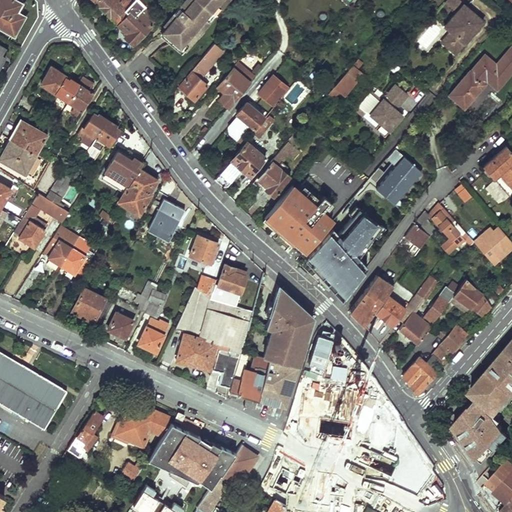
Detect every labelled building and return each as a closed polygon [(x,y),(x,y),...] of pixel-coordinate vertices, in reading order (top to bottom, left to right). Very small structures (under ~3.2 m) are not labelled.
[(20,3),(13,0),(0,0),(0,27),(13,34),(24,16),(16,12),(20,3)] [(96,0),(94,3),(117,24),(128,12),(133,16),(143,7),(143,6),(137,0),(132,0),(131,2),(128,0),(96,0)] [(185,0),(184,1),(183,1),(173,13),(172,15),(171,16),(171,17),(172,18),(159,35),(181,53),(225,0),(185,0)] [(482,22),(455,0),(446,0),(444,4),(455,13),(443,28),(449,33),(441,44),(455,56),(482,22)] [(128,12),(117,24),(116,25),(126,34),(124,36),(131,44),(150,23),(149,22),(153,17),(143,7),(133,16),(128,12)] [(217,58),(207,50),(176,88),(192,101),(206,84),(200,79),(217,58)] [(511,51),(498,68),(485,56),(471,73),(470,72),(451,95),(465,106),(487,81),(498,90),(511,73),(511,51)] [(357,59),(352,65),(357,69),(363,63),(357,59)] [(228,108),(256,75),(238,60),(215,86),(222,92),(216,98),(228,108)] [(357,69),(352,65),(332,88),(338,93),(344,98),(364,75),(357,69)] [(65,78),(66,76),(51,67),(40,85),(56,94),(65,78)] [(287,86),(273,74),(257,92),(271,104),(287,86)] [(69,81),(65,78),(56,94),(63,98),(59,106),(64,109),(68,102),(80,109),(90,94),(86,92),(92,83),(82,77),(78,84),(70,79),(69,81)] [(406,94),(395,85),(381,101),(369,91),(353,110),(361,117),(365,112),(378,123),(374,129),(383,137),(401,116),(393,110),(406,94)] [(285,95),(289,103),(300,97),(302,102),(309,98),(303,87),(298,89),(297,88),(285,95)] [(338,93),(332,88),(326,94),(333,100),(338,93)] [(475,107),(488,94),(482,88),(470,102),(475,107)] [(247,99),(234,115),(235,116),(246,125),(252,130),(265,114),(247,99)] [(45,113),(33,106),(28,115),(40,122),(45,113)] [(96,116),(92,113),(82,129),(90,134),(88,136),(100,143),(101,141),(108,145),(118,130),(114,128),(115,126),(97,114),(96,116)] [(246,125),(235,116),(227,126),(227,132),(235,139),(246,125)] [(271,120),(267,116),(251,134),(255,138),(271,120)] [(21,120),(10,139),(36,154),(47,135),(21,120)] [(267,154),(248,138),(213,178),(224,187),(240,168),(249,175),(267,154)] [(10,139),(0,157),(0,159),(25,174),(36,154),(10,139)] [(287,140),(252,182),(270,198),(288,176),(276,166),(287,154),(291,158),(299,150),(287,140)] [(511,153),(505,146),(482,165),(494,179),(499,174),(511,188),(511,153)] [(141,162),(118,148),(104,171),(128,186),(118,202),(138,214),(158,180),(138,168),(141,162)] [(420,170),(395,148),(387,157),(395,165),(387,174),(378,167),(361,186),(363,188),(369,182),(385,196),(390,190),(397,196),(420,170)] [(73,177),(62,170),(46,198),(57,204),(73,177)] [(464,201),(472,195),(462,181),(453,187),(464,201)] [(0,205),(10,188),(0,182),(0,205)] [(313,204),(291,184),(264,216),(292,242),(320,210),(329,200),(322,194),(313,204)] [(46,198),(28,186),(23,194),(28,197),(8,230),(4,227),(0,233),(0,245),(4,248),(12,234),(26,242),(27,241),(34,245),(45,229),(24,216),(32,203),(62,221),(68,211),(57,204),(46,198)] [(392,202),(397,196),(390,190),(385,196),(392,202)] [(167,240),(184,209),(162,198),(146,228),(167,240)] [(467,236),(438,203),(428,212),(449,237),(440,245),(447,253),(467,236)] [(303,258),(339,298),(365,265),(356,255),(378,227),(357,209),(336,233),(333,236),(327,231),(303,258)] [(112,218),(100,210),(98,215),(110,222),(112,218)] [(320,210),(292,242),(303,251),(331,219),(320,210)] [(428,235),(413,224),(404,236),(420,247),(428,235)] [(90,244),(59,225),(43,251),(49,255),(48,256),(54,260),(54,261),(68,269),(68,268),(74,272),(75,271),(81,274),(89,260),(83,256),(90,244)] [(511,248),(511,242),(497,226),(488,234),(485,229),(472,241),(493,265),(511,248)] [(327,231),(333,236),(336,233),(330,227),(327,231)] [(217,242),(196,234),(187,258),(190,260),(192,256),(209,262),(217,242)] [(232,266),(223,263),(217,283),(239,291),(244,274),(231,270),(232,266)] [(229,387),(239,351),(256,289),(247,287),(244,298),(211,290),(215,279),(199,274),(174,329),(182,331),(175,360),(221,372),(218,383),(229,387)] [(373,311),(391,286),(375,274),(349,309),(358,319),(363,324),(373,311)] [(404,307),(397,317),(403,321),(411,311),(412,312),(435,280),(428,275),(404,307)] [(482,315),(490,307),(481,294),(464,278),(453,293),(482,315)] [(156,284),(146,280),(140,295),(137,293),(134,299),(140,302),(137,308),(156,316),(165,295),(154,290),(156,284)] [(267,360),(297,367),(305,341),(312,318),(276,284),(266,316),(267,316),(263,329),(268,330),(260,356),(259,357),(267,360)] [(104,296),(83,286),(72,308),(80,312),(78,315),(92,321),(104,296)] [(432,322),(453,293),(445,287),(424,316),(432,322)] [(404,307),(387,295),(374,312),(391,325),(397,317),(404,307)] [(374,312),(373,311),(363,324),(378,342),(391,325),(374,312)] [(412,312),(411,311),(403,321),(397,329),(416,343),(429,325),(412,312)] [(132,320),(115,312),(107,329),(124,337),(132,320)] [(157,321),(149,317),(137,343),(155,351),(167,324),(158,320),(157,321)] [(455,324),(431,353),(442,363),(467,334),(455,324)] [(476,396),(493,410),(497,414),(511,396),(511,339),(469,390),(476,396)] [(65,390),(0,351),(0,403),(42,428),(65,390)] [(239,351),(229,387),(227,391),(234,393),(234,395),(240,397),(256,401),(267,360),(259,357),(260,356),(252,354),(248,369),(244,368),(248,353),(239,351)] [(401,375),(415,394),(434,372),(417,356),(401,375)] [(267,360),(256,401),(265,404),(284,409),(297,367),(267,360)] [(475,457),(481,462),(504,436),(499,431),(500,429),(490,414),(493,410),(476,396),(451,425),(475,458),(475,457)] [(141,411),(126,404),(114,432),(141,444),(148,429),(159,433),(167,414),(144,403),(141,411)] [(105,414),(95,407),(67,447),(85,460),(91,452),(87,449),(95,437),(91,434),(105,414)] [(184,414),(178,411),(175,419),(181,421),(184,414)] [(237,451),(170,421),(146,459),(210,488),(219,476),(237,451)] [(237,488),(259,456),(242,444),(237,451),(219,476),(231,484),(237,488)] [(507,502),(511,496),(511,451),(488,479),(496,486),(494,489),(496,491),(507,502)] [(144,462),(139,458),(134,466),(128,462),(118,478),(129,485),(144,462)] [(202,511),(211,511),(231,484),(219,476),(210,488),(197,508),(202,511)] [(178,511),(182,506),(172,500),(170,502),(153,491),(154,488),(145,482),(131,502),(141,508),(138,511),(178,511)] [(511,511),(511,496),(507,502),(499,511),(511,511)] [(277,511),(284,502),(274,498),(267,511),(265,510),(262,511),(260,511),(277,511)]
